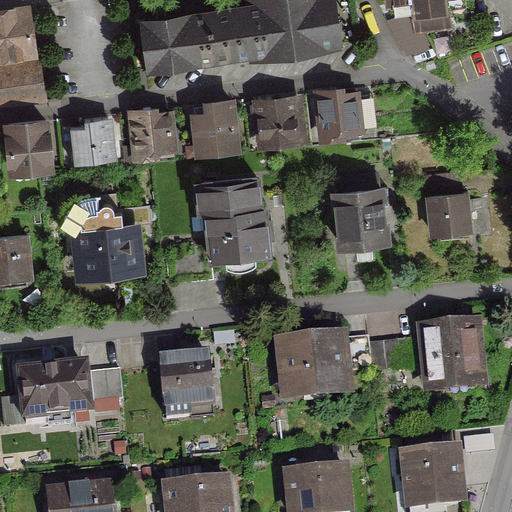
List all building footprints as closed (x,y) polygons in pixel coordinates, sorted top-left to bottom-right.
[(341,0),(244,0),(145,14),(153,71),(347,44),(341,0)] [(385,0),(386,2),(405,0),(414,0),(418,31),(452,27),(449,0),(385,0)] [(31,2),(0,6),(0,60),(39,55),(31,2)] [(40,59),(0,64),(0,99),(45,93),(40,59)] [(351,88),(320,91),(324,141),(363,138),(363,130),(368,130),(365,91),(352,92),(351,88)] [(306,94),(257,98),(262,148),(311,143),(306,94)] [(240,97),(209,100),(210,110),(199,111),(203,154),(245,150),(240,97)] [(163,107),(132,110),(136,160),(163,158),(163,152),(180,150),(177,112),(163,113),(163,107)] [(87,124),(71,125),(75,166),(122,161),(118,114),(86,117),(87,124)] [(46,122),(8,126),(13,174),(51,170),(46,122)] [(463,174),(430,177),(431,196),(465,193),(463,174)] [(265,176),(203,180),(205,212),(213,212),(216,258),(233,256),(234,268),(263,266),(263,256),(277,255),(274,205),(268,206),(265,176)] [(395,186),(339,190),(343,247),(399,243),(395,186)] [(476,192),(433,196),(436,235),(487,230),(485,202),(477,203),(476,192)] [(145,218),(75,223),(79,278),(150,272),(145,218)] [(0,286),(35,283),(30,233),(0,236),(0,286)] [(486,320),(423,327),(430,395),(493,388),(486,320)] [(349,327),(276,334),(282,397),(355,390),(349,327)] [(374,344),(375,373),(409,371),(408,342),(374,344)] [(213,355),(161,360),(166,414),(218,409),(213,355)] [(64,374),(49,376),(49,371),(21,374),(25,408),(27,408),(29,427),(100,419),(98,403),(95,374),(94,367),(64,371),(64,374)] [(95,374),(98,403),(124,400),(121,372),(95,374)] [(463,441),(400,447),(405,507),(468,501),(463,441)] [(358,511),(355,467),(288,472),(291,511),(358,511)] [(232,511),(229,475),(163,481),(166,511),(232,511)] [(116,511),(113,481),(46,486),(48,511),(116,511)]
